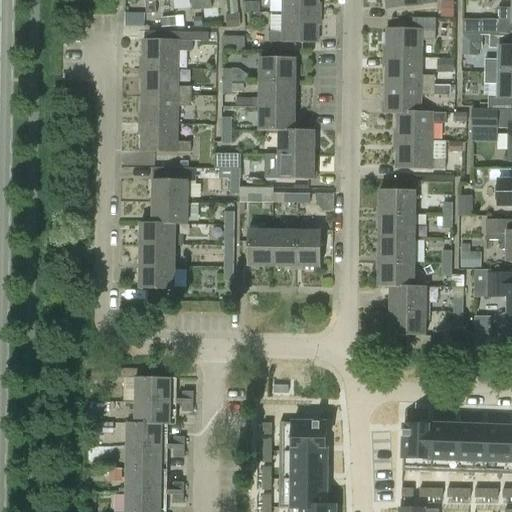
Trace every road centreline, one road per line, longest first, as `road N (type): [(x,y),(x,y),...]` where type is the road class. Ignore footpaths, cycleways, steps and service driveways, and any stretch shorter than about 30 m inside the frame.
road 1 (residential): [(344,347),(263,345),(214,355),(128,355),(103,347),(95,293),(98,62)]
road 2 (residential): [(344,347),(351,0)]
road 3 (secondary): [(0,330),(5,0)]
road 4 (unknown): [(214,355),(212,511)]
road 5 (residential): [(511,396),(360,392)]
road 6 (residential): [(366,511),(360,392)]
